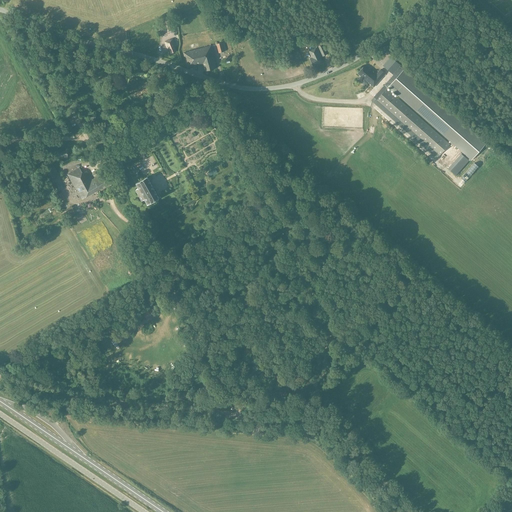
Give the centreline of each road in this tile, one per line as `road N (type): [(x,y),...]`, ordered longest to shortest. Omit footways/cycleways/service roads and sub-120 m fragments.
road 1 (unclassified): [(0,9),(77,40),(262,89),(308,80),(358,57),(431,0)]
road 2 (unclassified): [(409,511),(342,441),(313,424),(112,401),(0,376)]
road 3 (primary): [(162,511),(0,402)]
road 4 (unclassified): [(143,511),(0,414)]
road 5 (track): [(181,112),(212,96),(275,208)]
road 6 (unclassified): [(96,157),(25,22)]
road 7 (track): [(275,208),(163,274)]
